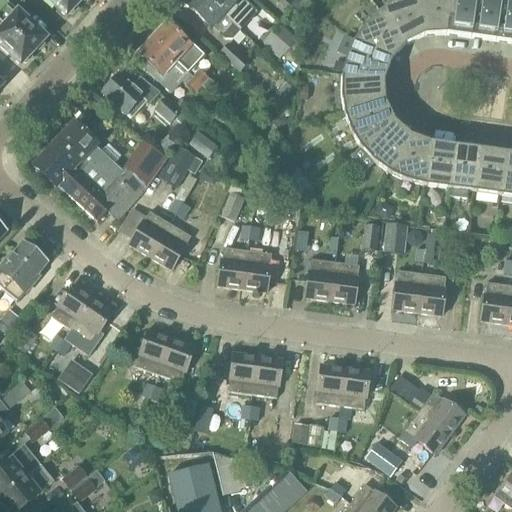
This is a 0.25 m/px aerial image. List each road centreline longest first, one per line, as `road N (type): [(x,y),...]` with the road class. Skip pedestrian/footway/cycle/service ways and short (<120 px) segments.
road 1 (residential): [(511,360),(228,323),(174,308),(111,276),(0,186)]
road 2 (residential): [(511,67),(432,57),(410,70),(403,86),(409,110),(423,121),(511,135)]
road 3 (residential): [(0,138),(130,0)]
road 4 (residential): [(438,511),(511,413)]
